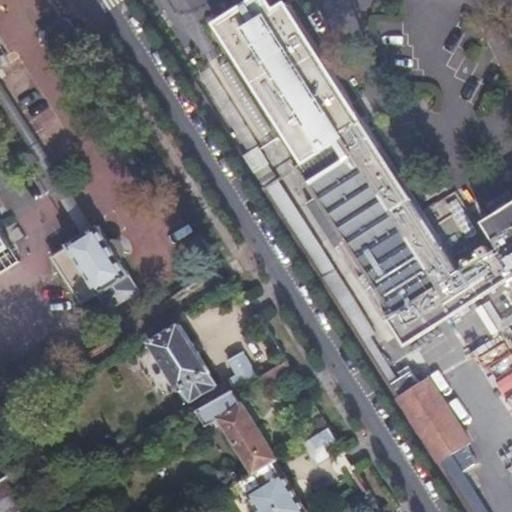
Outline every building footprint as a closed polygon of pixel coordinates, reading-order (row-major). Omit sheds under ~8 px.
[(511,203),(484,221),(503,252),(498,255),(495,252),(462,272),(288,1),(276,8),(271,0),(250,0),(215,22),(305,163),(296,169),(315,198),(312,200),(381,308),(390,303),(396,313),(390,317),(407,343),(511,277),(511,203)] [(247,155),(261,181),(275,174),(261,147),(247,155)] [(321,278),(334,270),(277,181),(264,189),(321,278)] [(98,289),(111,309),(140,291),(98,224),(52,253),(81,299),(98,289)] [(0,253),(11,246),(0,229),(0,253)] [(336,302),(349,293),(334,270),(321,278),(336,302)] [(361,341),(374,333),(349,293),(336,302),(361,341)] [(182,385),(189,398),(214,384),(207,371),(210,370),(184,321),(152,337),(179,387),(182,385)] [(389,384),(402,376),(374,333),(361,341),(389,384)] [(235,391),(258,378),(243,351),(228,359),(236,374),(228,379),(235,391)] [(452,453),(463,471),(477,462),(465,444),(469,441),(428,377),(420,383),(411,370),(402,376),(389,384),(438,462),(452,453)] [(235,391),(199,411),(208,425),(221,418),(256,473),(275,461),(278,459),(244,404),(242,405),(235,391)] [(310,439),(330,427),(323,417),(304,429),(310,439)] [(339,441),(330,427),(310,439),(302,445),(316,467),(331,457),(326,448),(339,441)] [(438,462),(469,511),(489,511),(463,471),(452,453),(438,462)] [(275,461),(256,473),(234,486),(244,503),(250,499),(258,511),(305,511),(306,511),(308,510),(285,471),(282,473),(275,461)] [(32,506),(16,478),(0,487),(0,511),(13,511),(21,508),(22,511),(32,506)]
